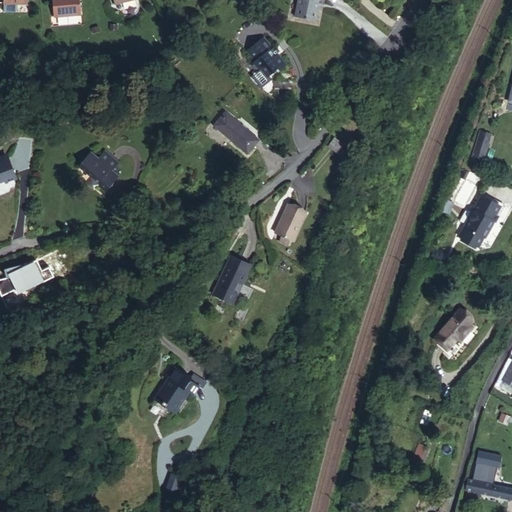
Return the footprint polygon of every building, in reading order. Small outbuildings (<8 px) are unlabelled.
[(81,14),(79,0),(53,0),(54,16),(81,14)] [(317,15),(318,0),(295,0),(295,14),(317,15)] [(274,51),(263,38),(246,53),(255,63),(250,66),(256,73),(260,70),(267,79),(279,68),(280,70),(286,65),(277,54),(274,57),(271,54),(274,51)] [(247,152),(258,139),(234,118),(233,120),(226,113),(216,125),(223,131),(223,132),(247,152)] [(481,131),(478,139),(488,143),(491,134),(481,131)] [(337,137),(330,145),(344,156),(350,148),(337,137)] [(488,143),(478,139),(471,160),(482,163),(488,143)] [(78,166),(106,190),(119,175),(113,170),(120,162),(106,150),(99,158),(92,152),(78,166)] [(10,192),(21,189),(14,166),(0,170),(0,197),(0,198),(0,197),(0,192),(9,190),(10,192)] [(466,227),(461,237),(463,238),(478,246),(484,236),(486,237),(495,221),(493,220),(496,215),(501,206),(482,195),(474,210),(473,212),(468,220),(465,226),(466,227)] [(457,202),(450,199),(445,211),(452,213),(457,202)] [(289,239),(293,241),(305,214),(288,205),(275,232),(282,236),(289,239)] [(468,207),(462,217),(468,220),(473,212),(474,210),(468,207)] [(289,239),(282,236),(280,241),(287,244),(289,239)] [(477,246),(463,238),(462,240),(476,248),(477,246)] [(240,287),(251,265),(230,255),(222,272),(225,273),(223,277),(220,276),(212,294),(230,302),(238,286),(240,287)] [(447,351),(458,337),(461,334),(464,336),(471,327),(469,325),(465,322),(468,319),(458,310),(434,340),(447,351)] [(511,360),(498,386),(511,393),(511,360)] [(173,366),(169,363),(161,375),(165,377),(173,366)] [(192,394),(198,385),(190,380),(191,377),(173,366),(165,377),(168,379),(171,381),(167,387),(164,385),(156,398),(176,411),(188,391),(192,394)] [(411,465),(419,469),(428,448),(419,445),(411,465)] [(165,487),(179,494),(186,479),(172,473),(165,487)] [(510,499),(511,488),(469,479),(467,490),(510,499)]
